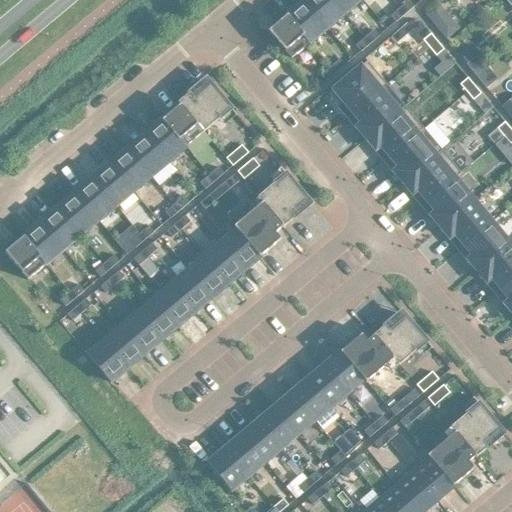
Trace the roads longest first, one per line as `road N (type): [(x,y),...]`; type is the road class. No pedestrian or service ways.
road 1 (residential): [(206,20),(0,196)]
road 2 (residential): [(173,377),(378,214)]
road 3 (residential): [(206,20),(378,214)]
road 4 (residential): [(378,214),(511,376)]
